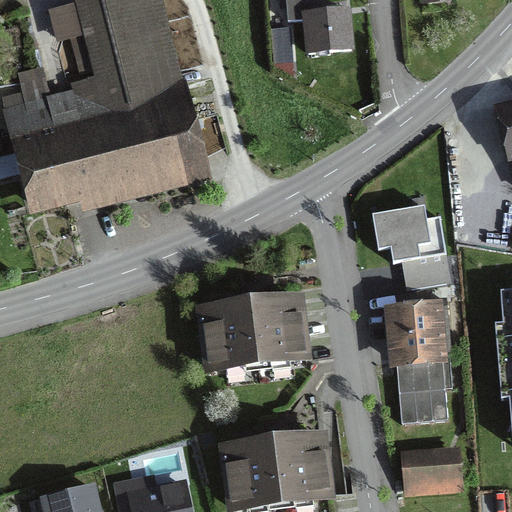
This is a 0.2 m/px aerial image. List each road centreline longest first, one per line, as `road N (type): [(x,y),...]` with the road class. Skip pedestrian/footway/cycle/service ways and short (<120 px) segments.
road 1 (tertiary): [(0,306),(165,259),(311,188)]
road 2 (residential): [(311,188),(324,222),(373,511)]
road 3 (tertiary): [(404,123),(511,18)]
road 4 (residential): [(404,123),(387,87),(381,0)]
